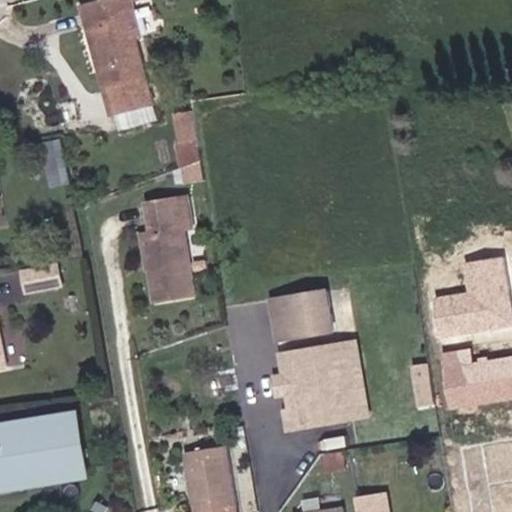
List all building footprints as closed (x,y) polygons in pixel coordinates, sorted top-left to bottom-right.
[(114,80),(147,72),(135,19),(142,17),(139,0),(86,0),(83,1),(89,28),(100,26),(109,59),(114,80)] [(96,62),(109,59),(100,26),(89,28),(96,62)] [(123,129),(163,117),(158,103),(119,115),(123,129)] [(197,107),(175,111),(188,180),(210,176),(197,107)] [(46,141),(56,185),(75,181),(65,136),(46,141)] [(162,249),(167,247),(165,236),(158,237),(156,227),(149,230),(156,270),(165,266),(162,249)] [(14,273),(48,266),(44,247),(10,254),(14,273)] [(441,292),(447,330),(511,320),(511,255),(511,251),(472,258),(476,287),(441,292)] [(363,326),(357,286),(329,290),(335,331),(363,326)] [(335,331),(329,290),(302,294),(308,334),(335,331)] [(395,412),(384,338),(364,341),(375,415),(395,412)] [(364,341),(310,349),(313,371),(313,372),(318,375),(319,382),(316,388),(318,405),(313,406),(316,424),(375,415),(364,341)] [(450,360),(457,401),(511,392),(511,350),(479,356),(477,341),(448,346),(450,360)] [(440,376),(439,366),(424,369),(426,379),(440,376)] [(316,388),(319,382),(318,375),(313,372),(313,371),(303,372),(306,389),(316,388)] [(445,406),(440,376),(426,379),(430,408),(445,406)] [(0,470),(79,454),(69,405),(0,418),(0,470)] [(511,435),(469,442),(476,482),(480,511),(501,511),(496,479),(511,475),(511,435)] [(225,511),(225,509),(237,506),(227,446),(190,453),(199,511),(225,511)] [(351,467),(348,453),(329,456),(331,471),(351,467)] [(392,511),(389,495),(362,499),(364,511),(392,511)]
